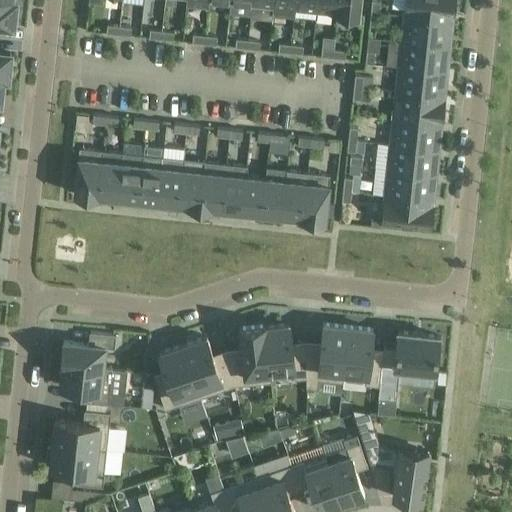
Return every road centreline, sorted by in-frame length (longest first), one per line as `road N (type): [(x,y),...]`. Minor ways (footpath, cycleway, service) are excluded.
road 1 (residential): [(491,0),(458,297),(261,278),(168,309),(32,294)]
road 2 (residential): [(32,294),(25,270),(51,0)]
road 3 (residential): [(7,511),(32,294)]
